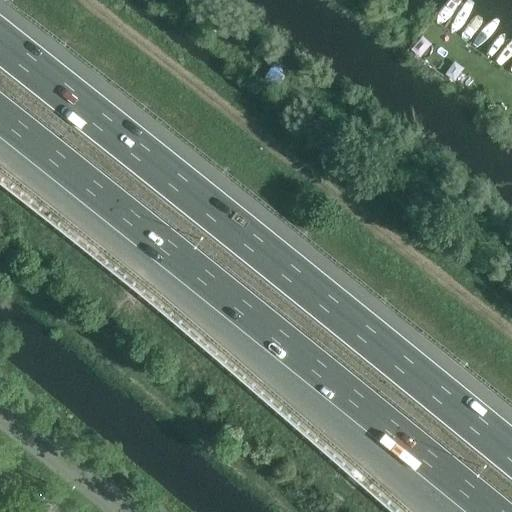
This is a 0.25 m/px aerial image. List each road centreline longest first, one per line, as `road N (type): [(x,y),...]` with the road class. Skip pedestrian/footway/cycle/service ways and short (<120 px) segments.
road 1 (motorway): [(511,453),(0,33)]
road 2 (motorway): [(0,127),(475,511)]
road 3 (tertiary): [(124,511),(0,410)]
